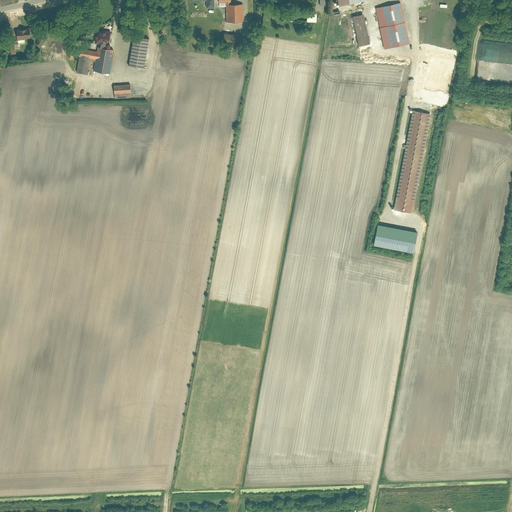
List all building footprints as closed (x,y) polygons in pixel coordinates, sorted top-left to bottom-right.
[(401,2),(376,8),(380,27),(405,22),(401,2)] [(227,4),(227,20),(244,20),(244,3),(232,4),(227,4)] [(307,22),(317,22),(317,13),(307,13),(307,22)] [(364,14),(352,17),(359,46),(370,44),(364,14)] [(405,22),(380,27),(384,49),(409,44),(405,22)] [(31,28),(18,29),(18,38),(32,37),(31,28)] [(112,31),(98,29),(96,42),(103,43),(110,44),(112,31)] [(151,38),(135,35),(130,65),(145,68),(151,38)] [(493,62),(500,62),(502,42),(495,42),(493,62)] [(102,46),(99,46),(98,51),(97,59),(95,70),(111,72),(115,49),(111,48),(102,46)] [(91,58),(97,59),(98,51),(81,48),(80,57),(91,58)] [(88,73),(91,58),(80,57),(77,72),(88,73)] [(131,83),(114,85),(115,93),(131,92),(131,83)] [(431,114),(412,110),(394,209),(412,213),(431,114)] [(417,232),(377,224),(373,245),(413,252),(417,232)]
